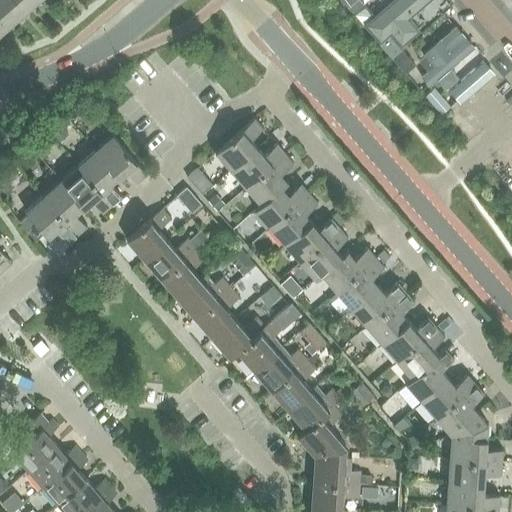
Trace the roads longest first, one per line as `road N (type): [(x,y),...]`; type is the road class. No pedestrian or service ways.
road 1 (residential): [(265,92),(511,370)]
road 2 (residential): [(0,304),(73,258),(265,92)]
road 3 (residential): [(160,511),(0,332)]
road 4 (unclassified): [(419,203),(286,52)]
road 5 (tertiary): [(0,91),(74,62),(160,0)]
road 6 (residential): [(194,386),(287,490),(286,511)]
road 7 (unclassified): [(511,308),(419,203)]
road 8 (residential): [(419,203),(511,124)]
